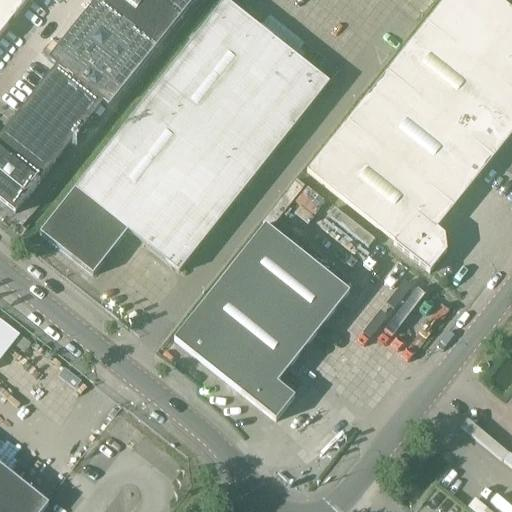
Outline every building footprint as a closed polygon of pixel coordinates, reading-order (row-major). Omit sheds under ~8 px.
[(0,0),(0,37),(30,0),(0,0)] [(157,50),(180,20),(155,0),(96,0),(96,1),(157,50)] [(196,0),(155,0),(180,20),(196,0)] [(511,14),(494,0),(447,0),(426,27),(511,95),(511,14)] [(133,79),(157,50),(96,1),(72,31),(133,79)] [(259,31),(224,3),(39,236),(92,278),(127,234),(179,275),(329,86),(294,58),(297,54),(263,27),(259,31)] [(511,95),(426,27),(386,76),(492,161),(511,136),(511,95)] [(108,110),(133,79),(72,31),(47,62),(56,68),(103,106),(108,110)] [(78,137),(103,106),(56,68),(31,100),(78,137)] [(347,125),(405,172),(453,210),(492,161),(386,76),(347,125)] [(31,100),(0,138),(0,152),(40,184),(78,137),(31,100)] [(307,175),(367,223),(405,172),(347,125),(307,175)] [(0,204),(15,216),(40,185),(40,184),(0,152),(0,204)] [(436,231),(453,210),(405,172),(367,223),(394,245),(393,246),(429,275),(446,254),(444,238),(436,231)] [(265,228),(174,343),(275,424),(294,400),(277,386),(349,295),(265,228)] [(0,511),(37,511),(45,502),(0,467),(0,511)]
